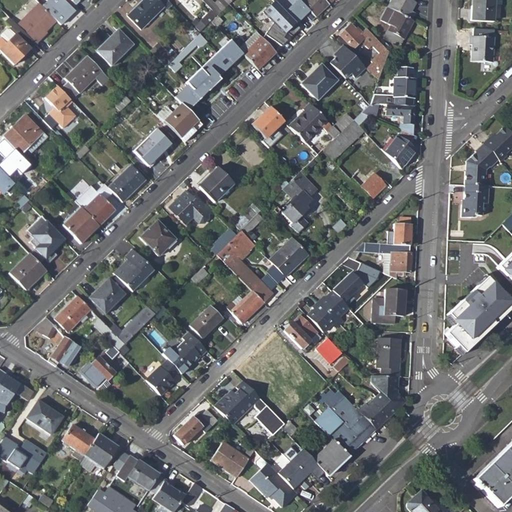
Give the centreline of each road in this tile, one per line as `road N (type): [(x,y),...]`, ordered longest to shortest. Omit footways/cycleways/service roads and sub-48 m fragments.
road 1 (residential): [(2,344),(354,0)]
road 2 (residential): [(147,439),(406,187),(431,177)]
road 3 (residential): [(431,390),(422,358),(431,177)]
road 4 (residential): [(2,344),(147,439)]
road 5 (residential): [(113,0),(0,111)]
road 6 (residential): [(416,413),(323,511)]
road 7 (residential): [(434,129),(441,0)]
road 8 (residential): [(147,439),(254,511)]
